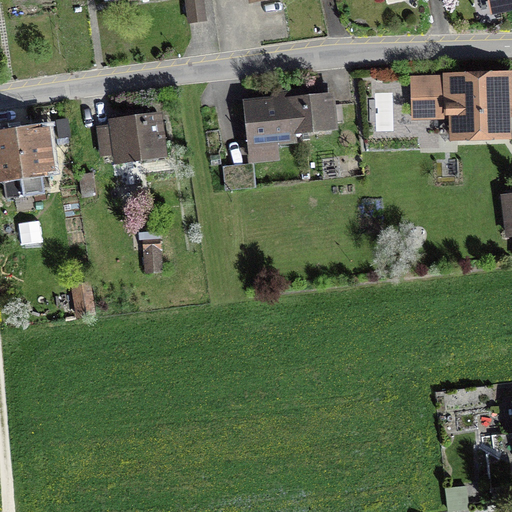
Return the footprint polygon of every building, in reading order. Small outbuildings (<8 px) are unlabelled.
[(203,0),(183,0),(187,19),(207,15),(203,0)] [(499,82),(411,83),(411,117),(455,117),(455,133),(499,132),(499,82)] [(328,96),(248,102),(252,159),(274,158),(272,141),(287,140),(286,130),(330,127),(328,96)] [(160,121),(106,124),(108,159),(162,156),(160,121)] [(49,129),(0,135),(0,161),(5,199),(45,194),(43,171),(54,170),(49,129)] [(252,166),(226,168),(228,186),(254,184),(252,166)] [(511,192),(499,194),(504,236),(511,235),(511,192)] [(163,234),(145,236),(148,269),(166,268),(163,234)] [(92,281),(68,284),(71,313),(96,310),(92,281)]
